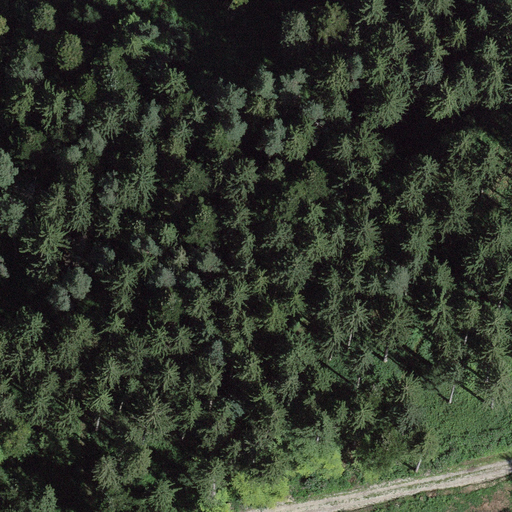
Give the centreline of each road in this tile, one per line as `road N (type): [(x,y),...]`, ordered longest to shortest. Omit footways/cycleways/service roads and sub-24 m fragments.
road 1 (track): [(89,511),(79,410),(134,224),(304,0)]
road 2 (track): [(287,511),(511,465)]
